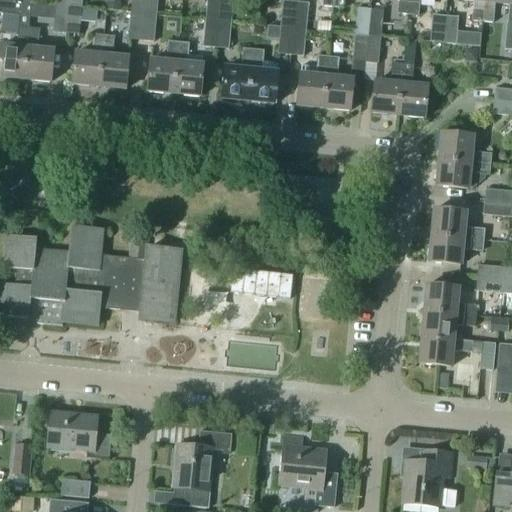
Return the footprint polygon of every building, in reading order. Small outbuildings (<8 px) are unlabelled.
[(0,0),(0,13),(30,17),(31,3),(0,0)] [(68,0),(68,7),(81,8),(81,0),(68,0)] [(130,0),(129,13),(142,14),(143,0),(130,0)] [(143,0),(142,14),(155,15),(156,0),(143,0)] [(206,0),(205,20),(217,21),(219,0),(206,0)] [(219,0),(217,21),(230,23),(231,0),(219,0)] [(332,0),(332,8),(341,9),(341,0),(332,0)] [(395,0),(394,14),(407,15),(407,0),(395,0)] [(407,0),(407,15),(415,16),(416,0),(407,0)] [(470,21),(481,22),(483,0),(458,0),(472,1),(470,21)] [(510,0),(483,0),(481,22),(491,23),(493,3),(510,5),(510,0)] [(121,3),(109,1),(108,10),(120,12),(121,3)] [(280,27),(292,29),(295,3),(282,1),(280,27)] [(295,3),(292,29),(305,30),(307,4),(295,3)] [(65,34),(68,7),(55,6),(52,33),(65,34)] [(81,8),(68,7),(65,34),(78,35),(81,8)] [(354,35),(367,36),(369,10),(357,8),(354,35)] [(369,10),(367,36),(379,37),(382,11),(369,10)] [(140,41),(142,14),(129,13),(127,40),(140,41)] [(155,15),(142,14),(140,41),(152,42),(155,15)] [(0,49),(0,77),(23,80),(28,28),(29,17),(20,16),(17,47),(0,46),(0,49)] [(442,43),(444,17),(431,16),(428,42),(442,43)] [(444,17),(442,43),(454,45),(456,32),(457,19),(444,17)] [(215,48),(217,21),(205,20),(202,47),(215,48)] [(230,23),(217,21),(215,48),(227,49),(230,23)] [(503,49),(511,50),(511,23),(506,23),(503,49)] [(290,55),(292,29),(280,27),(277,54),(290,55)] [(38,29),(28,28),(23,80),(49,83),(52,51),(36,49),(38,29)] [(305,30),(292,29),(290,55),(302,56),(305,30)] [(456,32),(454,45),(467,46),(468,33),(456,32)] [(72,85),(98,87),(103,36),(93,35),(91,55),(75,53),(72,85)] [(365,62),(367,36),(354,35),(352,61),(365,62)] [(103,36),(98,87),(123,90),(126,58),(111,56),(112,37),(103,36)] [(379,37),(367,36),(365,62),(377,64),(379,37)] [(147,91),(172,94),(177,42),(168,41),(166,61),(150,59),(147,91)] [(201,64),(201,56),(186,54),(187,43),(177,42),(172,94),(198,96),(201,64)] [(222,99),(248,101),(253,50),(244,49),(242,69),(225,67),(222,99)] [(263,51),(253,50),(248,101),(273,104),(277,65),(261,63),(263,51)] [(300,74),(297,106),(323,109),(327,57),(318,56),(317,67),(301,65),(301,74),(300,74)] [(337,58),(327,57),(323,109),(348,111),(352,79),(351,79),(352,71),(336,69),(337,58)] [(372,113),(397,116),(402,64),(391,63),(389,83),(375,81),(372,113)] [(402,64),(397,116),(423,118),(426,86),(410,85),(412,65),(402,64)] [(511,103),(511,90),(495,88),(493,102),(511,103)] [(511,103),(493,102),(492,113),(511,115),(511,103)] [(471,152),(472,136),(441,133),(438,160),(490,165),(491,154),(471,152)] [(468,188),(472,189),(484,179),(484,175),(489,175),(490,165),(438,160),(436,186),(468,189),(468,188)] [(483,202),(511,205),(511,193),(511,191),(485,189),(483,202)] [(510,218),(511,205),(483,202),(482,215),(510,218)] [(433,208),(431,235),(482,240),(483,230),(464,228),(465,211),(433,208)] [(37,239),(4,236),(1,268),(18,270),(16,286),(0,284),(0,316),(38,321),(37,325),(63,327),(63,323),(99,326),(100,309),(141,312),(140,321),(173,324),(180,251),(147,248),(146,260),(145,260),(129,258),(100,256),(103,230),(71,227),(68,253),(44,251),(44,248),(36,247),(37,239)] [(482,240),(431,235),(428,262),(460,265),(461,248),(482,250),(482,240)] [(145,260),(146,244),(130,242),(129,258),(145,260)] [(268,255),(252,253),(250,269),(266,271),(268,255)] [(476,278),(503,280),(505,268),(477,265),(476,278)] [(511,268),(505,268),(503,280),(511,281),(511,268)] [(502,293),(503,280),(476,278),(475,290),(502,293)] [(287,309),(289,285),(229,280),(227,304),(287,309)] [(511,281),(503,280),(502,293),(511,293),(511,281)] [(426,285),(424,311),(475,316),(476,306),(456,304),(458,288),(426,285)] [(475,316),(424,311),(422,337),(453,340),(454,324),(474,326),(475,316)] [(499,320),(490,319),(489,332),(498,333),(499,320)] [(499,320),(498,333),(507,334),(508,321),(499,320)] [(451,350),(481,353),(479,369),(491,371),(494,344),(453,340),(422,337),(419,364),(450,366),(451,350)] [(511,345),(501,345),(499,372),(511,373),(511,365),(511,345)] [(449,375),(438,374),(436,391),(447,392),(449,375)] [(94,436),(95,420),(49,416),(47,447),(86,451),(85,459),(108,461),(110,437),(94,436)] [(199,433),(198,449),(174,447),(170,487),(177,487),(176,506),(208,508),(210,490),(207,490),(210,451),(230,453),(231,435),(199,433)] [(303,498),(315,499),(314,506),(334,508),(337,474),(325,473),(327,451),(301,449),(302,440),(283,438),(279,480),(304,482),(303,498)] [(28,475),(31,446),(14,444),(12,474),(28,475)] [(406,461),(402,504),(440,507),(440,506),(455,507),(456,491),(442,489),(443,478),(450,478),(452,453),(424,450),(423,462),(406,461)] [(488,459),(467,457),(465,469),(487,471),(488,459)] [(511,459),(511,460),(510,476),(495,475),(492,504),(507,506),(508,500),(511,500),(511,459)] [(87,499),(89,482),(61,479),(59,495),(87,499)] [(32,511),(34,499),(8,497),(7,511),(11,511),(32,511)] [(86,511),(87,504),(49,500),(48,511),(86,511)]
